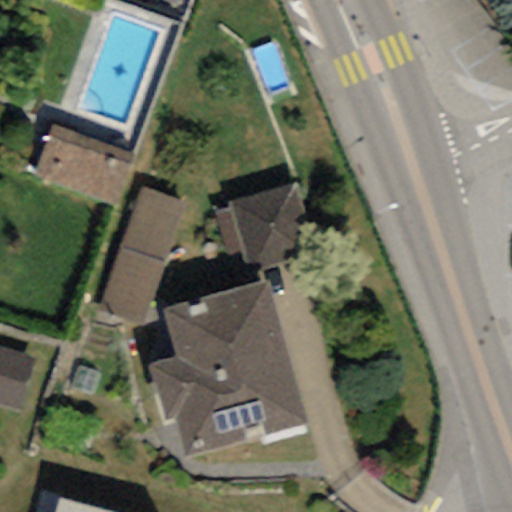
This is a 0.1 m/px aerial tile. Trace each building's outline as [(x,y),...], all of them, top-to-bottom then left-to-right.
[(134,159),(52,130),(34,181),(116,210),(134,159)] [(294,189),(227,209),(247,278),(315,259),(294,189)] [(189,208),(143,190),(97,313),(143,330),(189,208)] [(268,288),(164,317),(177,364),(149,372),(164,428),(174,426),(185,467),(308,434),(268,288)] [(37,362),(0,350),(0,409),(21,416),(37,362)]
